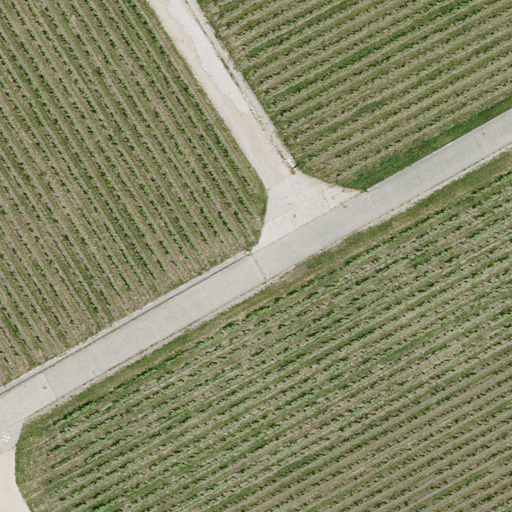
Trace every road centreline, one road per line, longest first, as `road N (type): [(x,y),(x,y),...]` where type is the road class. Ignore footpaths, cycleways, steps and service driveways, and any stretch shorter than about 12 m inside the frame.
road 1 (track): [(0,423),(511,132)]
road 2 (track): [(322,239),(171,0)]
